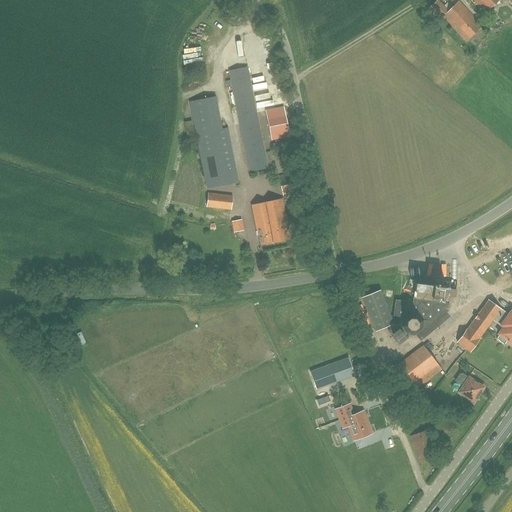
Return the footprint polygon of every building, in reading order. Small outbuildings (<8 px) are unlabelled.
[(458,2),(449,11),(438,0),(437,0),(428,9),(438,21),(442,16),(466,41),(481,26),(458,2)] [(472,0),(485,13),(498,0),(472,0)] [(229,71),(249,172),(268,168),(247,67),(229,71)] [(189,102),(207,188),(238,182),(228,128),(221,129),(215,97),(189,102)] [(272,139),(289,136),(284,107),(266,111),(272,139)] [(190,120),(182,122),(186,133),(193,131),(190,120)] [(307,182),(302,183),(300,172),(279,177),(283,196),(300,192),(301,195),(305,195),(304,191),(309,190),(307,182)] [(232,196),(209,193),(207,207),(231,209),(232,196)] [(291,239),(283,199),(251,205),(256,231),(258,231),(260,245),(291,239)] [(241,218),(230,220),(232,231),(243,230),(241,218)] [(425,272),(433,277),(438,268),(430,264),(425,272)] [(442,277),(453,280),(457,268),(446,265),(442,277)] [(417,337),(446,313),(445,311),(450,307),(446,302),(441,302),(442,299),(445,299),(445,295),(455,297),(456,289),(446,288),(446,286),(434,285),(415,282),(414,291),(432,293),(432,301),(413,298),(413,302),(396,300),(394,316),(400,317),(399,325),(396,325),(395,326),(394,325),(389,328),(390,329),(388,331),(397,342),(406,335),(416,337),(417,337)] [(375,332),(394,325),(380,290),(361,297),(375,332)] [(508,314),(502,309),(488,299),(466,329),(456,343),(470,353),(480,339),(493,321),(500,325),(503,327),(498,334),(500,335),(497,339),(504,344),(507,340),(511,344),(511,310),(508,314)] [(423,345),(390,370),(409,395),(442,370),(423,345)] [(359,356),(352,357),(357,377),(364,375),(359,356)] [(311,372),(318,390),(355,375),(349,358),(311,372)] [(468,376),(461,371),(454,381),(462,386),(457,392),(474,404),(485,387),(468,376)] [(349,404),(337,409),(341,420),(346,418),(354,440),(369,434),(364,422),(366,421),(363,411),(353,415),(349,404)] [(423,429),(408,435),(418,460),(433,454),(423,429)]
